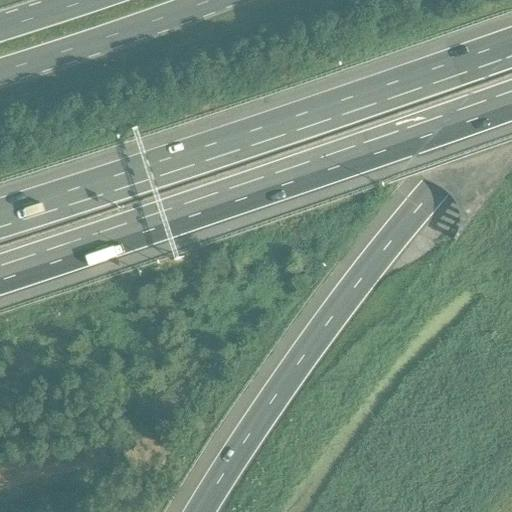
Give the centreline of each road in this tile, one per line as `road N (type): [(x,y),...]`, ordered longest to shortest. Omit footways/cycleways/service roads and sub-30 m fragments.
road 1 (motorway): [(0,281),(511,106)]
road 2 (motorway): [(511,42),(0,213)]
road 3 (motorway): [(511,103),(351,290),(199,511)]
road 4 (primary): [(0,72),(212,0)]
